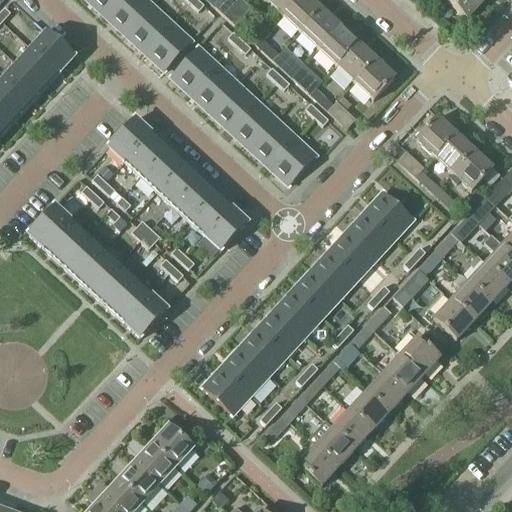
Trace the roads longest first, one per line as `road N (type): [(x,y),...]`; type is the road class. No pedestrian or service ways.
road 1 (residential): [(0,469),(55,485),(68,475),(293,232)]
road 2 (residential): [(293,232),(126,74)]
road 3 (residential): [(293,232),(446,70)]
road 4 (residential): [(0,210),(126,74)]
